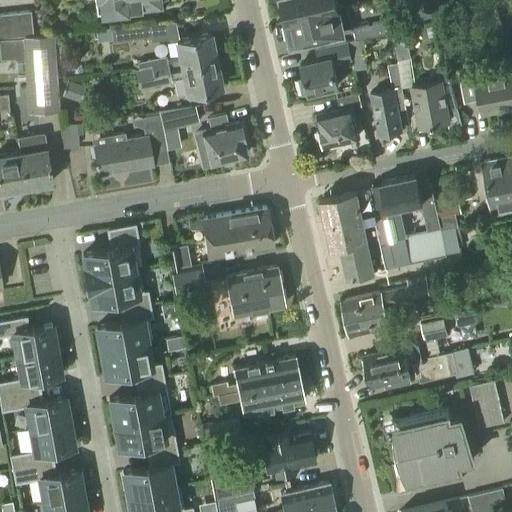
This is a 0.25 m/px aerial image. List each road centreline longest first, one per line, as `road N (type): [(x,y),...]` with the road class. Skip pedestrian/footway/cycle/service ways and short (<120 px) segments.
road 1 (residential): [(364,511),(286,180)]
road 2 (residential): [(60,219),(108,511)]
road 3 (residential): [(60,219),(286,180)]
road 4 (residential): [(286,180),(511,141)]
road 5 (residential): [(286,180),(247,0)]
